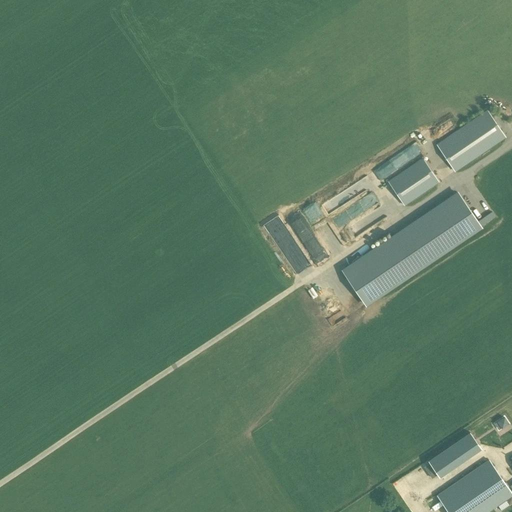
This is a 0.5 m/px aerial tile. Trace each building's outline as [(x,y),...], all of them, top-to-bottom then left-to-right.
[(487,110),(437,144),(455,171),(505,137),(487,110)] [(438,182),(422,158),(388,181),(404,206),(438,182)] [(343,271),(365,304),(444,251),(480,226),(458,193),(343,271)] [(504,416),(497,421),(502,429),(509,424),(504,416)] [(437,474),(478,446),(469,432),(428,461),(437,474)] [(505,500),(511,494),(488,460),(436,495),(447,511),(487,511),(497,505),(505,500)] [(505,500),(497,505),(501,511),(509,505),(505,500)]
